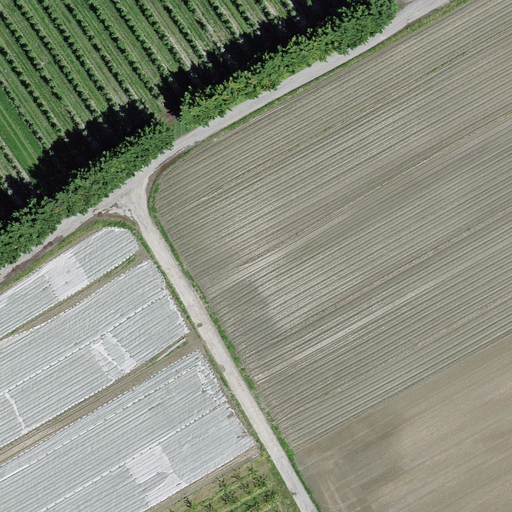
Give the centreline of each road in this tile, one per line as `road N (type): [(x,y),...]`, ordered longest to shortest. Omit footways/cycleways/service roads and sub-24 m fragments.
road 1 (track): [(0,270),(131,182),(445,0)]
road 2 (track): [(131,182),(310,511)]
